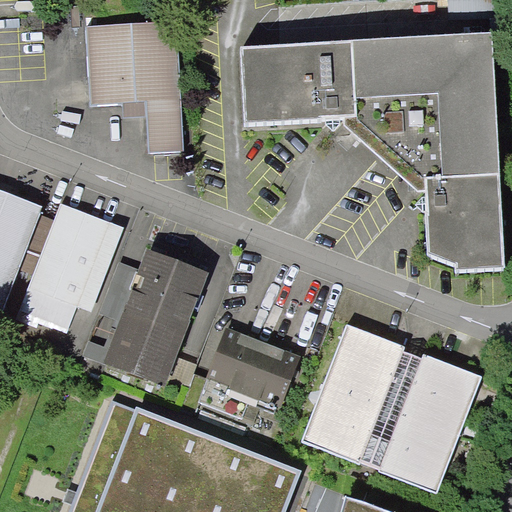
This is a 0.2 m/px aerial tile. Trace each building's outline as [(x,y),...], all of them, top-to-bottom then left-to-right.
[(152,152),(186,150),(178,20),(87,26),(91,105),(123,103),(147,102),(148,115),(150,152),(152,152)] [(493,36),(355,43),(242,48),(246,125),(324,121),(324,119),(327,119),(327,122),(335,129),(343,122),(341,118),(346,117),(365,134),(400,165),(428,190),(428,195),(424,195),(418,202),(425,209),(429,209),(429,213),(428,213),(430,254),(458,264),(458,270),(507,267),(502,173),(500,173),(493,37),(493,36)] [(0,318),(1,319),(42,212),(0,195),(0,318)] [(123,228),(60,204),(19,310),(20,311),(68,329),(77,305),(91,311),(123,228)] [(165,381),(168,376),(206,274),(151,253),(109,360),(165,381)] [(440,492),(485,375),(477,372),(426,353),(424,357),(406,349),(408,345),(349,323),(303,440),(362,462),(363,459),(382,466),(381,469),(440,492)] [(302,355),(229,327),(210,377),(200,400),(244,417),(250,402),(277,412),(279,403),(283,404),(302,355)] [(284,511),(301,471),(114,399),(70,511),(284,511)] [(388,511),(365,503),(360,511),(388,511)]
